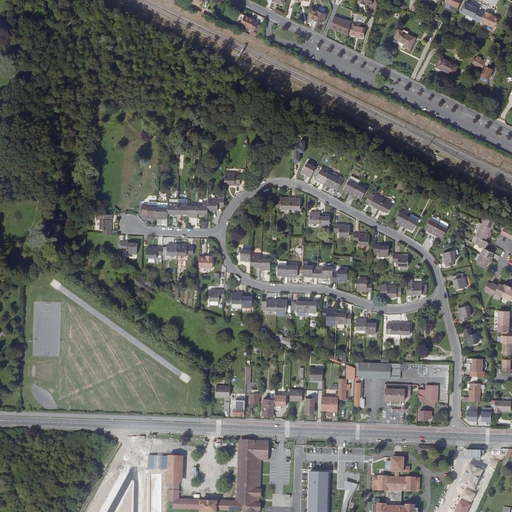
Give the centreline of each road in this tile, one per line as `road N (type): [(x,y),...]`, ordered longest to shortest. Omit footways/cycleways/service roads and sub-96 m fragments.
road 1 (secondary): [(454,437),(0,421)]
road 2 (residential): [(511,132),(238,0)]
road 3 (residential): [(441,299),(434,269),(409,243),(298,185),(279,182),(240,197),(221,234)]
road 4 (residential): [(221,234),(225,262),(252,284),(323,290),(383,310),(441,299)]
road 5 (residential): [(454,437),(456,355),(441,299)]
